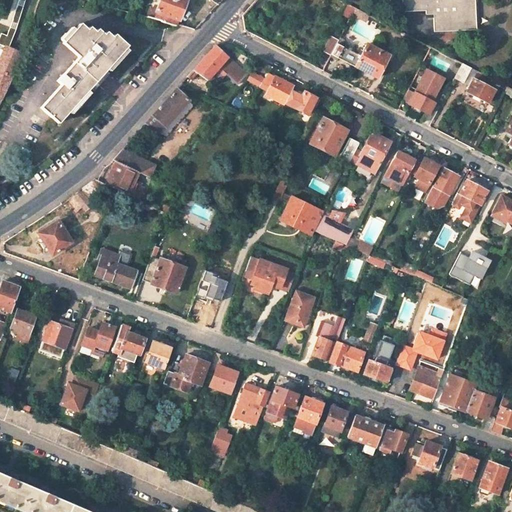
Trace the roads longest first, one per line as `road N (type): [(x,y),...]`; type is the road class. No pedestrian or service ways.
road 1 (unclassified): [(0,259),(511,448)]
road 2 (unclassified): [(218,23),(511,178)]
road 3 (primary): [(218,23),(96,156),(0,226)]
